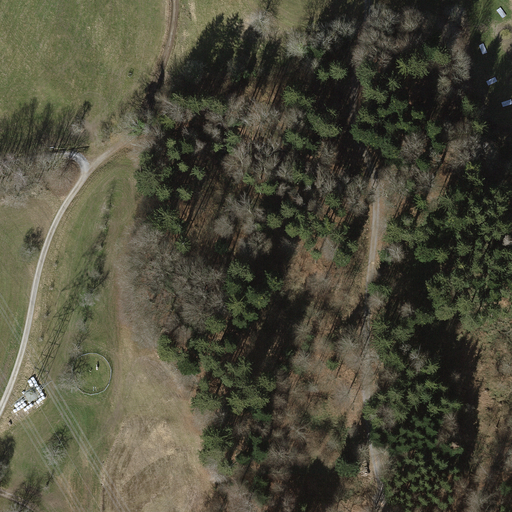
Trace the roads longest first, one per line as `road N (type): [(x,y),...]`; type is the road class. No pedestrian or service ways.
road 1 (track): [(374,227),(366,397),(389,511)]
road 2 (residential): [(0,413),(50,237),(88,174)]
road 3 (track): [(366,0),(352,110),(374,181),(374,227)]
road 4 (track): [(123,145),(164,68),(175,0)]
